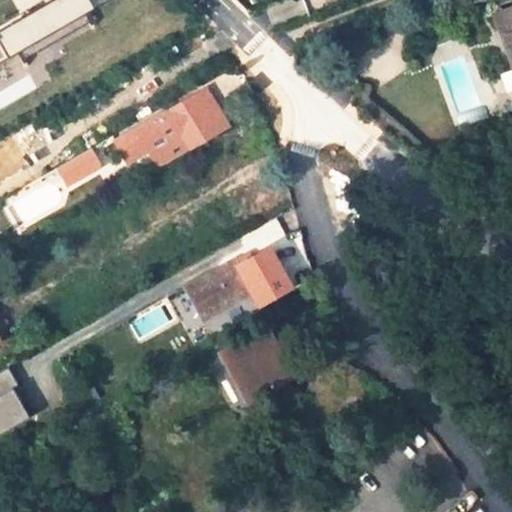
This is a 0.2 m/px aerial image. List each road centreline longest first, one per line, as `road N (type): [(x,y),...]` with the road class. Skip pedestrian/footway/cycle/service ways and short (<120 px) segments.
road 1 (residential): [(494,511),(424,406),(348,321),(270,82)]
road 2 (tertiary): [(511,237),(351,149),(270,82)]
